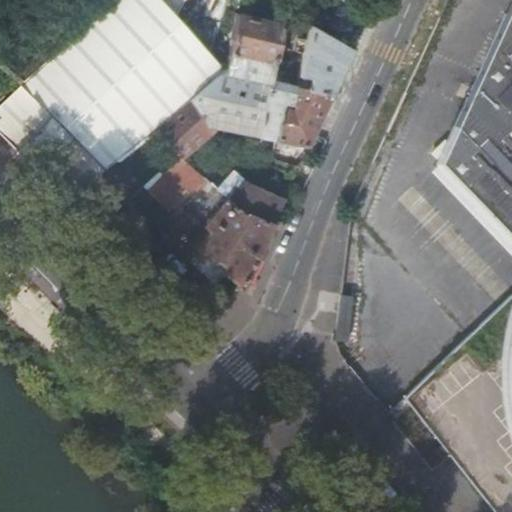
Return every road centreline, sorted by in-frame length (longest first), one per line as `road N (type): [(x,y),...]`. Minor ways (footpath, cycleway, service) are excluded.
road 1 (tertiary): [(201,416),(272,325),(410,0)]
road 2 (primary): [(201,416),(0,210)]
road 3 (residential): [(363,511),(288,443),(231,447)]
